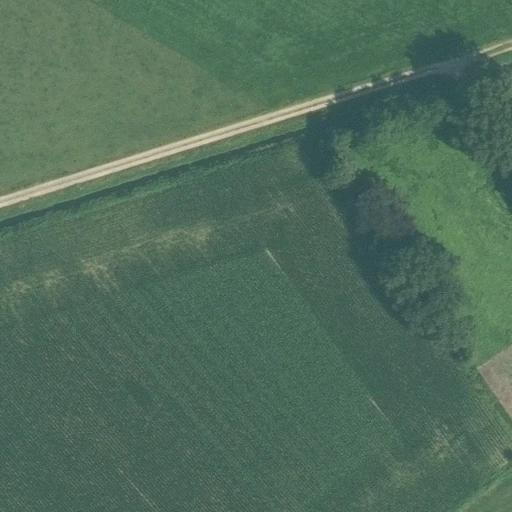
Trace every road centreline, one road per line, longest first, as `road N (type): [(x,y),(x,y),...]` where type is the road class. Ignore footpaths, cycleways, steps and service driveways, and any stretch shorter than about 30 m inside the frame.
road 1 (unclassified): [(0,206),(462,62)]
road 2 (track): [(511,163),(474,113),(462,62),(511,46)]
